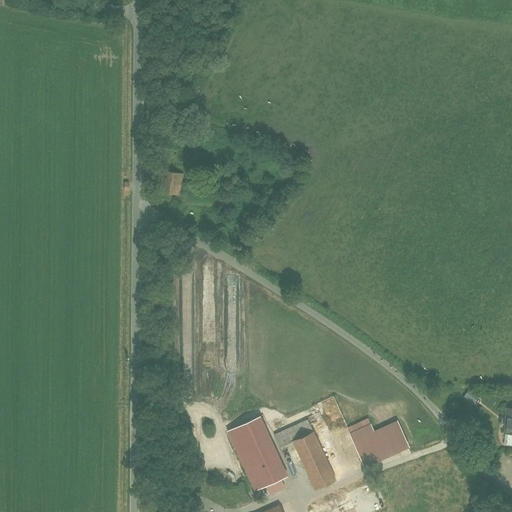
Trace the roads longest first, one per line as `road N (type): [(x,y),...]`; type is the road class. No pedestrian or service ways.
road 1 (unclassified): [(140,205),(414,388),(511,490)]
road 2 (unclassified): [(135,511),(140,205)]
road 3 (unclassified): [(140,205),(140,14)]
